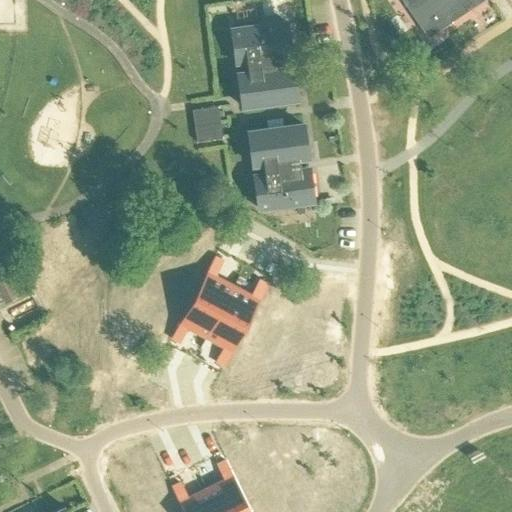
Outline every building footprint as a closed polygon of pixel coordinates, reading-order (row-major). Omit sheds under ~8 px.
[(403,0),(405,2),(429,38),(455,20),(460,17),(462,15),(484,0),(403,0)] [(241,106),(297,98),(293,66),(288,67),(286,55),(291,54),(286,22),(230,30),(235,62),(246,60),(248,73),(237,74),(241,106)] [(217,106),(191,109),(196,142),(222,138),(217,106)] [(308,157),(304,125),(248,132),(252,164),(263,163),(264,175),(253,176),(258,208),(314,201),(309,169),(305,170),(303,157),(308,157)] [(215,257),(209,267),(216,271),(222,260),(215,257)] [(207,271),(193,297),(219,311),(232,285),(214,275),(207,271)] [(7,278),(0,281),(0,294),(5,304),(17,298),(7,278)] [(259,280),(253,291),(260,295),(266,284),(259,280)] [(232,285),(219,311),(244,325),(258,299),(251,295),(232,285)] [(193,297),(179,323),(186,327),(205,337),(219,311),(193,297)] [(219,311),(205,337),(223,347),(230,351),(244,325),(219,311)] [(177,327),(171,338),(178,342),(184,331),(177,327)] [(221,351),(215,362),(222,365),(228,355),(221,351)] [(224,460),(217,463),(222,474),(230,471),(224,460)] [(224,478),(205,488),(217,511),(222,511),(245,501),(232,475),(224,478)] [(511,511),(511,476),(489,486),(496,503),(493,504),(496,511),(511,511)] [(179,482),(172,486),(177,497),(185,493),(179,482)] [(187,497),(179,500),(185,511),(217,511),(205,488),(187,497)] [(250,511),(245,501),(222,511),(250,511)]
